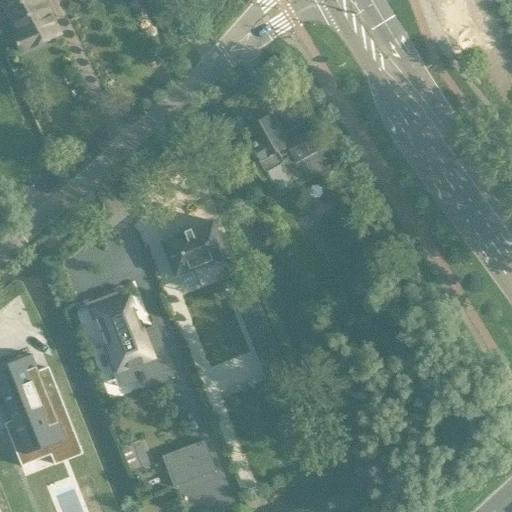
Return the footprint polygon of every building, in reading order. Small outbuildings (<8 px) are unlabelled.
[(43,0),(0,0),(17,35),(13,37),(20,52),(60,35),(43,0)] [(247,127),(244,129),(252,144),(251,144),(252,147),(251,148),(259,162),(267,175),(283,166),(296,189),(328,171),(303,126),(302,127),(304,130),(284,141),(269,115),(258,121),(256,119),(245,125),(247,127)] [(212,222),(160,242),(174,277),(226,257),(212,222)] [(167,379),(168,381),(178,377),(155,327),(138,334),(125,302),(119,305),(115,295),(91,305),(96,319),(94,320),(104,345),(106,344),(117,371),(137,363),(141,374),(139,374),(142,381),(144,380),(147,387),(167,379)] [(264,321),(245,328),(254,351),(273,343),(264,321)] [(76,441),(54,385),(44,388),(31,355),(0,366),(0,396),(17,390),(27,415),(3,424),(20,467),(22,466),(21,466),(51,454),(49,449),(74,439),(75,442),(76,441)] [(203,443),(165,458),(176,485),(172,486),(173,488),(216,471),(204,440),(202,441),(203,443)]
